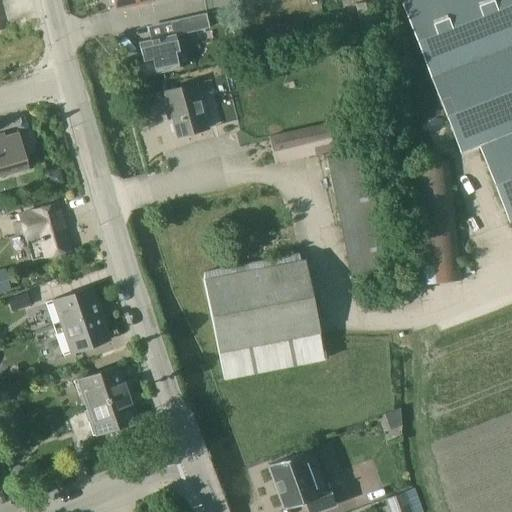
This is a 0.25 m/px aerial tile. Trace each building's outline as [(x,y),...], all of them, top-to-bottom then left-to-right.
[(112,0),(114,9),(155,0),(112,0)] [(511,220),(511,0),(407,0),(401,3),(460,153),(479,146),(508,222),(511,220)] [(151,39),(138,43),(142,61),(140,62),(143,77),(180,68),(176,51),(180,51),(176,35),(177,35),(209,27),(206,13),(159,23),(163,37),(151,39)] [(177,136),(209,127),(198,83),(165,91),(177,136)] [(275,164),(336,151),(329,122),(269,135),(275,164)] [(0,175),(29,167),(19,132),(0,137),(0,175)] [(417,284),(463,280),(451,161),(409,162),(417,284)] [(32,260),(71,249),(57,203),(19,213),(32,260)] [(300,259),(299,253),(205,271),(205,278),(224,379),(325,360),(305,258),(300,259)] [(62,325),(100,312),(91,286),(53,299),(62,325)] [(100,312),(62,325),(71,352),(109,339),(100,312)] [(84,407),(127,392),(118,364),(74,379),(84,407)] [(127,392),(84,407),(93,434),(136,420),(127,392)] [(384,413),(390,429),(402,426),(401,407),(384,413)] [(268,464),(279,492),(285,509),(306,501),(309,511),(313,511),(335,504),(329,489),(318,493),(303,452),(268,464)] [(422,511),(414,487),(385,498),(389,511),(422,511)]
